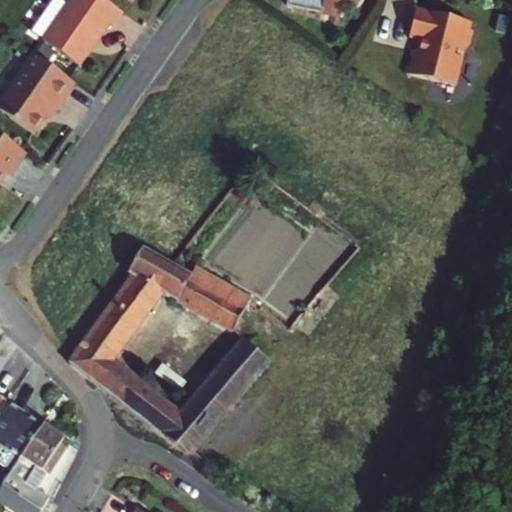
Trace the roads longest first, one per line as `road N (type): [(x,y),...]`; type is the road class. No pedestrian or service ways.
road 1 (residential): [(0,264),(34,230),(198,0)]
road 2 (residential): [(0,303),(80,392),(108,441)]
road 3 (residential): [(108,441),(155,459),(236,511)]
